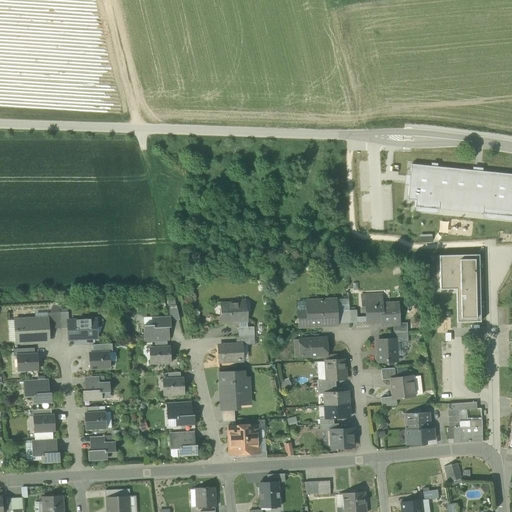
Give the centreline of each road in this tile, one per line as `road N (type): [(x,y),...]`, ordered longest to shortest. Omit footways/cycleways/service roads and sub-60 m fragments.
road 1 (unclassified): [(511,147),(423,137),(0,125)]
road 2 (residential): [(495,448),(490,248)]
road 3 (track): [(105,0),(141,149)]
road 4 (residential): [(221,468),(366,457)]
road 5 (residential): [(78,474),(221,468)]
road 6 (residential): [(194,350),(221,468)]
